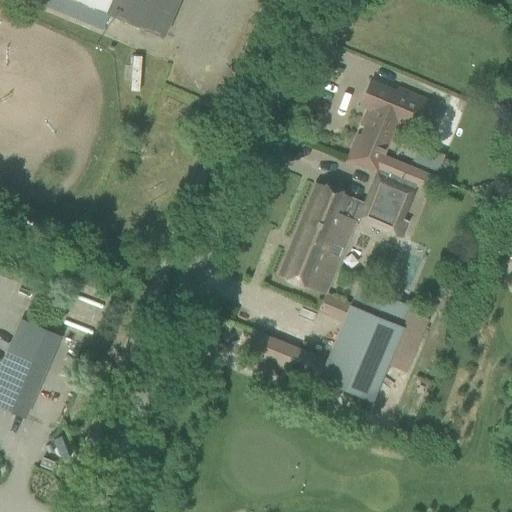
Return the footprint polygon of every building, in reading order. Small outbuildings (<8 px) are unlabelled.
[(75,0),(145,28),(163,36),(178,0),(75,0)] [(416,186),(424,189),(430,175),(383,155),(397,123),(414,130),(417,124),(420,125),(431,100),(398,86),(396,91),(388,88),(370,80),(359,105),(368,108),(361,125),(364,126),(361,135),(357,134),(346,160),(365,168),(375,172),(376,172),(377,169),(416,186)] [(316,184),(278,276),(324,295),(350,233),(355,221),(353,220),(354,218),(343,213),(349,198),(335,191),(316,184)] [(342,323),(319,379),(372,401),(387,366),(406,372),(428,321),(410,312),(412,308),(358,286),(351,303),(327,293),(319,312),(342,323)] [(21,321),(0,368),(0,407),(22,417),(58,337),(21,321)] [(311,370),(317,348),(251,331),(245,353),(311,370)]
